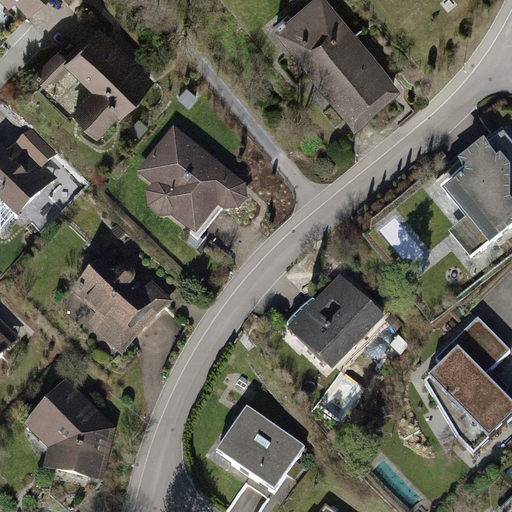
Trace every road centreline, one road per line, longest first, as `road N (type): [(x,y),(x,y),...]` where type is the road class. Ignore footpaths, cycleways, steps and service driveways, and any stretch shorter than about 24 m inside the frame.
road 1 (residential): [(159,461),(186,388),(240,304),(324,213)]
road 2 (residential): [(152,0),(324,213)]
road 3 (residential): [(324,213),(441,123),(498,61)]
